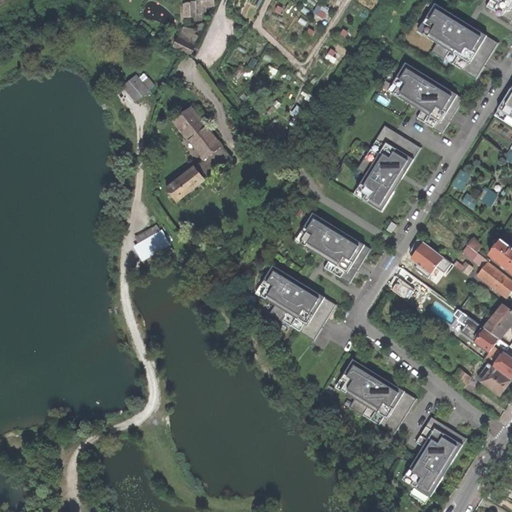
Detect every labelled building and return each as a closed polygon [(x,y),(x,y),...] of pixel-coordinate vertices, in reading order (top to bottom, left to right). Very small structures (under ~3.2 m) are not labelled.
[(493,0),(489,7),(496,11),(501,3),(494,0),(493,0)] [(511,0),(494,0),(501,3),(509,9),(511,10),(511,0)] [(496,11),(505,16),(509,9),(501,3),(496,11)] [(430,27),(425,35),(453,52),(460,56),(469,62),(472,64),(488,37),(471,26),(438,6),(426,25),(430,27)] [(420,32),(425,35),(430,27),(426,25),(425,24),(420,32)] [(499,44),(488,37),(472,64),(469,62),(464,69),(478,78),(499,44)] [(174,46),(191,55),(195,47),(178,39),(174,46)] [(449,60),(456,64),(460,56),(453,52),(449,60)] [(456,64),(464,69),(469,62),(460,56),(456,64)] [(400,86),(396,93),(421,109),(423,110),(430,115),(439,120),(442,122),(458,95),(408,64),(396,83),(400,86)] [(136,101),(149,91),(136,76),(124,86),(136,101)] [(390,90),(396,93),(400,86),(396,83),(395,82),(390,90)] [(511,84),(493,115),(511,126),(511,84)] [(465,99),(458,95),(442,122),(439,120),(435,127),(444,133),(465,99)] [(178,202),(233,160),(213,135),(191,108),(174,121),(205,160),(196,168),(195,167),(167,189),(178,202)] [(419,118),(426,122),(430,115),(423,110),(419,118)] [(426,122),(435,127),(439,120),(430,115),(426,122)] [(386,127),(378,141),(386,146),(388,143),(416,160),(423,149),(399,135),(386,127)] [(360,170),(369,175),(386,146),(378,141),(360,170)] [(416,160),(388,143),(386,146),(369,175),(359,190),(367,195),(364,200),(384,212),(405,178),(416,160)] [(356,195),(364,200),(367,195),(359,190),(356,195)] [(482,201),(488,205),(495,195),(489,190),(482,201)] [(366,245),(315,214),(298,242),(328,260),(331,262),(337,266),(346,272),(349,273),(366,245)] [(144,260),(170,244),(163,231),(136,247),(144,260)] [(472,238),(468,245),(477,252),(482,246),(472,238)] [(490,255),(511,272),(511,247),(508,245),(501,239),(490,255)] [(373,250),(366,245),(349,273),(346,272),(342,279),(352,285),(373,250)] [(478,276),(508,298),(511,292),(511,281),(488,263),(489,261),(477,252),(468,245),(462,252),(483,269),(478,276)] [(468,275),(474,267),(465,260),(463,263),(458,259),(454,264),(468,275)] [(326,270),(333,274),(337,266),(331,262),(326,270)] [(308,287),(275,266),(258,293),(277,305),(290,313),(307,324),(310,325),(327,298),(308,287)] [(333,274),(342,279),(346,272),(337,266),(333,274)] [(338,306),(327,298),(310,325),(307,324),(302,332),(316,341),(338,306)] [(272,313),(285,321),(290,313),(277,305),(272,313)] [(511,310),(504,305),(485,328),(499,339),(507,331),(508,332),(510,329),(509,328),(511,326),(511,310)] [(493,348),(499,339),(485,328),(456,308),(448,319),(491,351),(493,348)] [(302,332),(307,324),(290,313),(285,321),(302,332)] [(390,382),(355,360),(338,388),(357,401),(378,413),(380,415),(387,404),(396,409),(407,392),(390,382)] [(482,382),(500,395),(505,388),(511,380),(490,364),(488,366),(492,369),(482,382)] [(459,369),(455,374),(466,384),(471,378),(459,369)] [(450,380),(462,389),(466,384),(455,374),(450,380)] [(419,400),(407,392),(396,409),(389,420),(380,415),(378,413),(373,421),(396,436),(419,400)] [(352,408),(373,421),(378,413),(357,401),(352,408)] [(389,420),(396,409),(387,404),(380,415),(389,420)] [(434,418),(428,428),(435,432),(437,428),(465,445),(468,439),(434,418)] [(465,445),(437,428),(435,432),(425,448),(423,450),(406,479),(433,496),(465,445)] [(419,444),(425,448),(435,432),(428,428),(419,444)] [(28,467),(50,462),(48,452),(26,457),(28,467)]
